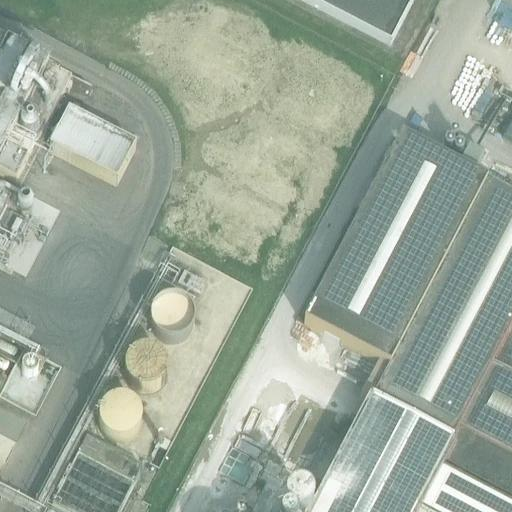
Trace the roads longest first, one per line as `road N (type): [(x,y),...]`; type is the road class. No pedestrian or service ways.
road 1 (unclassified): [(19,511),(158,165),(161,138),(156,116),(115,71),(0,16)]
road 2 (unclassified): [(456,0),(182,511)]
